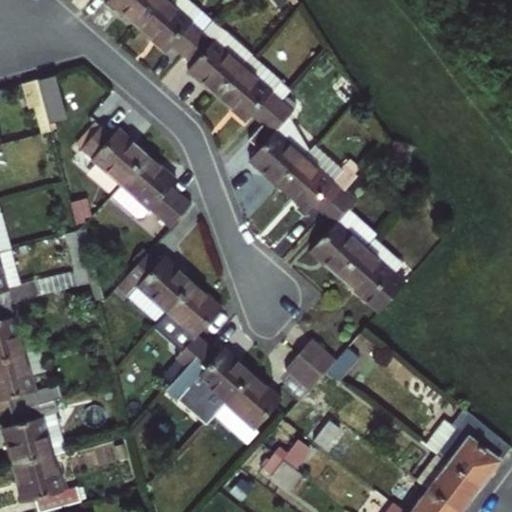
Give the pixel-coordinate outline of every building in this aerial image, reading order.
[(108,0),(137,25),(158,0),(108,0)] [(172,46),(182,54),(202,32),(191,21),(201,10),(188,0),(158,0),(137,25),(167,52),(172,46)] [(212,20),(202,32),(213,41),(223,29),(212,20)] [(188,70),(216,95),(251,54),(223,29),(213,41),(202,32),(182,54),(193,64),(188,70)] [(251,54),(216,95),(245,120),(250,114),(261,123),(281,100),(270,91),(280,81),(281,80),(251,54)] [(39,79),(49,121),(67,116),(56,74),(39,79)] [(24,83),(30,107),(45,103),(39,79),(24,83)] [(281,100),(290,90),(280,81),(270,91),(281,100)] [(249,159),(278,184),(303,156),(276,131),(288,118),(293,112),(281,100),(261,123),(246,140),(257,150),(249,159)] [(308,151),(288,118),(276,131),(303,156),(308,151)] [(79,145),(83,148),(101,127),(97,124),(79,145)] [(121,184),(148,154),(119,129),(113,136),(102,126),(101,127),(83,148),(82,149),(121,184)] [(303,156),(331,180),(338,172),(310,148),(308,151),(303,156)] [(177,180),(148,154),(121,184),(171,228),(192,205),(171,187),(177,180)] [(313,206),(323,214),(343,191),(347,186),(357,175),(354,172),(345,164),(338,172),(331,180),(303,156),(278,184),(309,211),(313,206)] [(345,164),(354,172),(358,167),(349,160),(345,164)] [(343,191),(354,200),(358,196),(347,186),(343,191)] [(340,276),(374,237),(376,234),(349,210),(356,202),(354,200),(343,191),(323,214),(335,224),(312,250),(340,276)] [(0,253),(11,251),(0,211),(0,253)] [(403,262),(374,237),(340,276),(369,301),(374,295),(384,304),(405,280),(395,271),(403,262)] [(166,312),(193,282),(165,257),(160,262),(149,253),(127,277),(166,312)] [(0,307),(12,304),(26,300),(21,283),(7,287),(0,261),(0,307)] [(33,280),(21,283),(26,300),(38,297),(33,280)] [(222,307),(193,282),(166,312),(195,337),(176,359),(187,368),(209,344),(198,334),(222,307)] [(384,304),(374,295),(369,301),(379,309),(384,304)] [(0,361),(26,354),(39,351),(28,314),(16,317),(12,304),(0,307),(0,361)] [(326,370),(335,360),(312,340),(300,354),(323,374),(326,370)] [(198,378),(226,403),(253,373),(224,348),(220,354),(209,344),(187,368),(167,390),(179,400),(198,378)] [(359,357),(346,347),(335,360),(326,370),(339,380),(359,357)] [(11,412),(54,400),(62,398),(59,384),(36,391),(26,354),(0,361),(0,400),(7,399),(11,412)] [(315,383),(323,374),(300,354),(286,369),(291,374),(309,389),(315,383)] [(328,393),(339,380),(326,370),(323,374),(315,383),(328,393)] [(282,398),(253,373),(226,403),(256,428),(282,398)] [(309,389),(291,374),(280,386),(298,401),(301,399),(304,395),(309,389)] [(304,395),(311,400),(329,414),(339,401),(328,393),(315,383),(309,389),(304,395)] [(304,395),(301,399),(308,405),(311,400),(304,395)] [(15,466),(54,455),(64,452),(54,414),(57,413),(54,400),(11,412),(15,424),(4,427),(15,466)] [(329,421),(313,442),(324,450),(340,429),(329,421)] [(449,439),(438,454),(480,487),(511,447),(480,422),(461,448),(449,439)] [(275,454),(296,469),(310,451),(298,442),(289,454),(280,448),(275,454)] [(302,474),(296,469),(275,454),(263,469),(290,490),(302,474)] [(410,475),(429,489),(458,511),(461,511),(480,487),(438,454),(423,474),(416,468),(410,475)] [(64,492),(54,455),(15,466),(25,503),(35,500),(38,511),(42,511),(82,501),(78,488),(64,492)] [(411,511),(458,511),(429,489),(411,511)] [(405,511),(394,503),(386,511),(405,511)]
